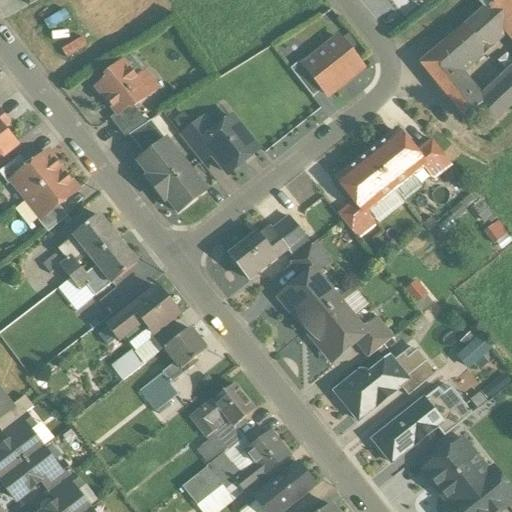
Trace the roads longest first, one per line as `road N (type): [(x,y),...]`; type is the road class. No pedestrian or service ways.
road 1 (residential): [(343,0),(397,77),(166,259)]
road 2 (residential): [(368,511),(166,259)]
road 3 (residential): [(166,259),(0,43)]
